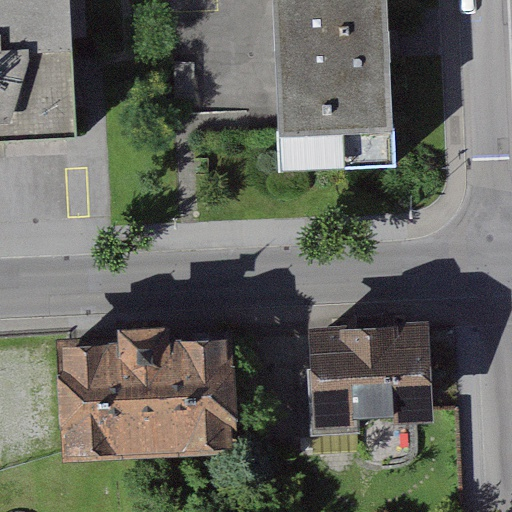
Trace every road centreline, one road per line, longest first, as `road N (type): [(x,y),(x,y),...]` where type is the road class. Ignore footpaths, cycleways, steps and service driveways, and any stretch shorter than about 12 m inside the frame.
road 1 (residential): [(0,288),(496,262)]
road 2 (residential): [(496,262),(485,0)]
road 3 (residential): [(496,262),(511,451)]
